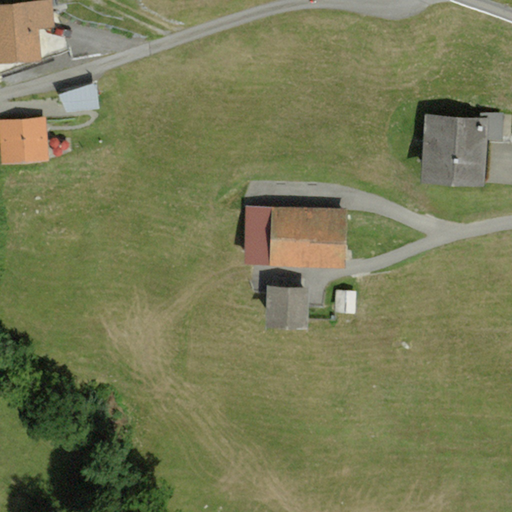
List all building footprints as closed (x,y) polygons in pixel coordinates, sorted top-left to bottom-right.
[(50,19),(6,28),(13,64),(57,55),(50,19)] [(98,78),(63,81),(64,100),(100,97),(98,78)] [(501,111),(434,111),(435,181),(502,180),(501,111)] [(55,116),(11,122),(17,162),(60,156),(55,116)] [(363,205),(259,209),(261,265),(365,261),(363,205)] [(329,287),(282,287),(282,321),(329,321),(329,287)]
